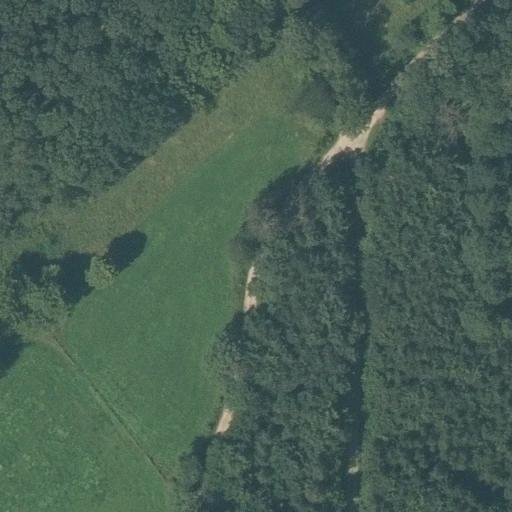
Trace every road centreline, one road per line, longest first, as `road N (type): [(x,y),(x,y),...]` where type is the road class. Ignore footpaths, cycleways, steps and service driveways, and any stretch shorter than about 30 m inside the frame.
road 1 (track): [(465,0),(347,137)]
road 2 (track): [(280,0),(347,137)]
